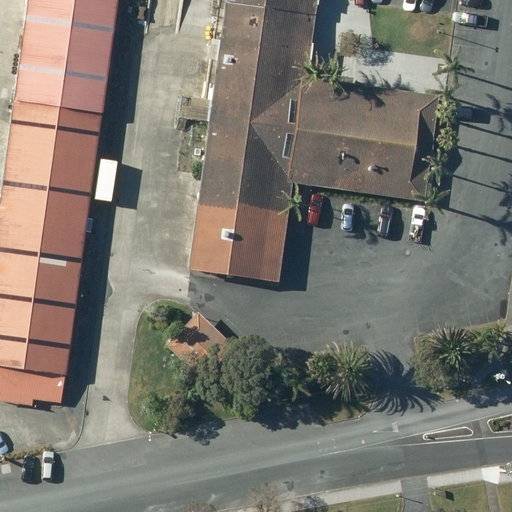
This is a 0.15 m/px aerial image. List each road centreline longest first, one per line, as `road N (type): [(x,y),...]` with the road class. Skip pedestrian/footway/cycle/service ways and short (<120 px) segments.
road 1 (residential): [(511,430),(357,448),(46,511)]
road 2 (unknown): [(381,294),(408,442)]
